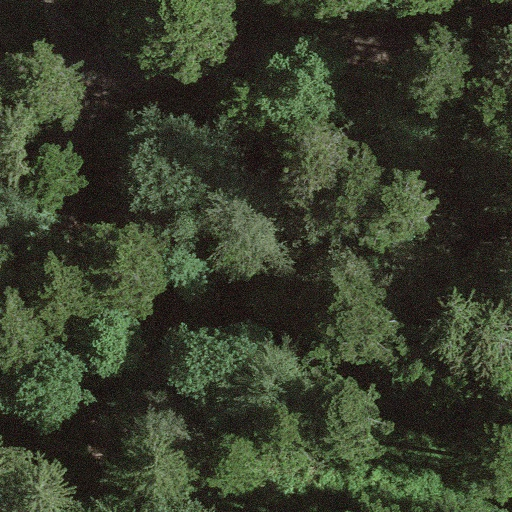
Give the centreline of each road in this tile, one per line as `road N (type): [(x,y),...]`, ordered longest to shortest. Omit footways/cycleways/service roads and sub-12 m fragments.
road 1 (track): [(511,70),(438,43),(339,44),(0,80)]
road 2 (track): [(73,76),(74,287),(118,511)]
